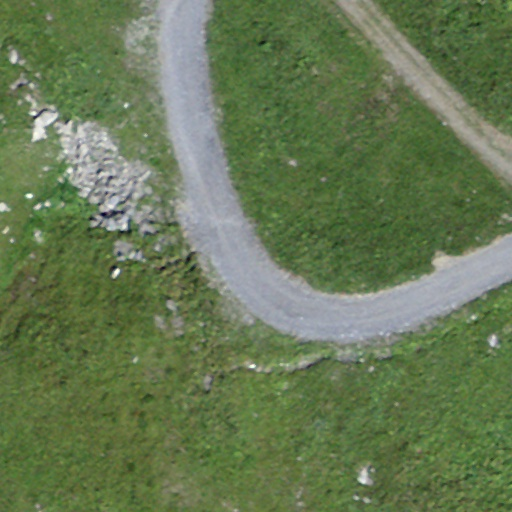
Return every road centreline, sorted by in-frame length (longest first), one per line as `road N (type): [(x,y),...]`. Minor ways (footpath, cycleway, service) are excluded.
road 1 (track): [(185,0),(190,98),(218,214),(236,262),(271,297),(314,318),(369,325),(511,262)]
road 2 (track): [(354,0),(511,168)]
